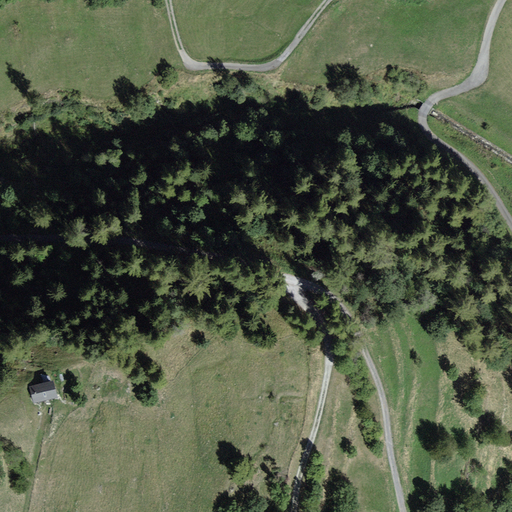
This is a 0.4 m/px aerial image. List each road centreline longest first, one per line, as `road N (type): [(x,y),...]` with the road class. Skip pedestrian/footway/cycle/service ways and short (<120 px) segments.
road 1 (track): [(407,511),(379,375),(355,319),(333,292),(223,259),(91,237),(0,237)]
road 2 (residential): [(511,225),(481,178),(422,120),(430,101),(478,74),(502,0)]
road 3 (track): [(293,511),(333,356),(299,278)]
road 4 (unclassified): [(327,0),(269,65),(194,65),(181,49)]
